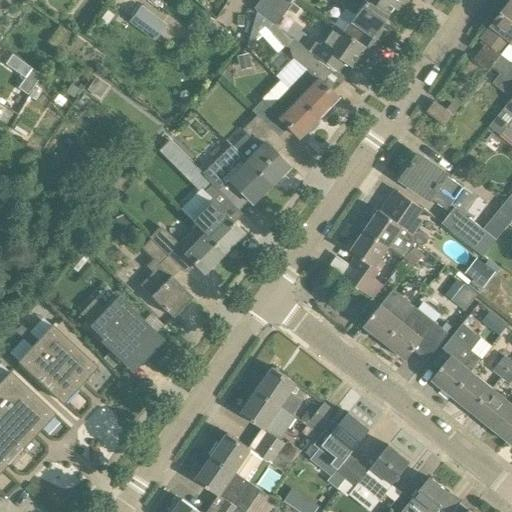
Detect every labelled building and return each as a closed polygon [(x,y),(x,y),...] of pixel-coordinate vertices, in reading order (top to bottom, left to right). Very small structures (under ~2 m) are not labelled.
[(275,26),(294,0),(259,0),(253,9),(275,26)] [(379,27),(385,18),(358,0),(345,0),(341,6),(354,15),(349,21),(342,32),(347,35),(367,50),(374,40),(378,43),(386,32),(379,27)] [(358,0),(385,18),(392,9),(399,14),(408,0),(358,0)] [(511,1),(481,40),(487,45),(474,61),(488,73),(492,68),(511,42),(511,1)] [(293,4),(288,10),(296,16),(300,10),(293,4)] [(128,22),(155,42),(166,25),(140,6),(128,22)] [(124,28),(128,22),(129,21),(120,13),(115,20),(124,28)] [(59,25),(53,34),(63,41),(70,33),(59,25)] [(338,76),(343,80),(345,77),(329,67),(335,58),(350,69),(357,59),(364,64),(372,53),(367,50),(347,35),(342,32),(332,25),(319,45),(315,43),(308,52),(338,75),(338,76)] [(287,90),(316,118),(318,115),(321,117),(328,110),(326,107),(336,97),(326,88),(338,76),(338,75),(308,52),(292,39),(288,44),(289,52),(291,58),(306,71),(287,90)] [(511,99),(511,98),(511,42),(492,68),(500,75),(493,84),(511,99)] [(248,55),(237,57),(240,70),(251,68),(248,55)] [(31,69),(12,56),(5,65),(25,79),(31,69)] [(108,86),(96,78),(87,90),(100,99),(108,86)] [(70,84),(65,93),(73,98),(79,90),(70,84)] [(287,128),(296,138),(305,128),(309,130),(315,123),(314,120),(316,118),(287,90),(277,100),(261,101),(251,112),(256,117),(277,137),(278,137),(287,128)] [(511,98),(511,99),(488,128),(500,137),(511,121),(511,98)] [(284,144),(278,137),(277,137),(256,117),(242,130),(246,135),(232,148),(236,152),(270,185),(287,167),(274,154),(284,144)] [(184,177),(194,167),(168,142),(158,151),(184,177)] [(212,185),(225,199),(232,206),(242,196),(250,204),(270,185),(236,152),(221,166),(226,171),(212,185)] [(402,180),(447,211),(463,188),(418,157),(402,180)] [(232,206),(225,199),(212,185),(205,192),(212,199),(190,221),(196,227),(222,253),(241,233),(232,224),(241,215),(232,206)] [(380,211),(366,232),(387,247),(404,259),(418,239),(406,231),(421,209),(398,193),(384,214),(380,211)] [(496,240),(455,208),(442,225),(482,257),(496,240)] [(110,225),(114,237),(126,232),(129,231),(122,216),(108,221),(110,225)] [(216,268),(212,263),(222,253),(196,227),(179,244),(160,226),(148,239),(150,240),(180,270),(183,273),(192,264),(202,273),(211,264),(216,268)] [(418,239),(415,243),(420,246),(427,242),(427,235),(421,230),(416,232),(414,236),(418,239)] [(387,247),(366,232),(352,253),(358,257),(351,266),(360,272),(352,284),(373,299),(383,285),(374,279),(380,270),(375,266),(387,247)] [(141,286),(151,297),(172,318),(192,298),(171,278),(180,270),(150,240),(141,249),(152,260),(146,267),(152,273),(141,286)] [(414,266),(424,254),(415,247),(406,259),(414,266)] [(476,286),(481,290),(499,268),(491,261),(487,266),(478,259),(466,273),(478,283),(476,286)] [(364,327),(385,344),(415,307),(393,290),(364,327)] [(117,298),(90,326),(131,367),(159,339),(162,342),(162,341),(117,298)] [(11,322),(19,313),(11,306),(3,314),(11,322)] [(415,307),(385,344),(406,361),(414,351),(427,361),(448,334),(415,307)] [(482,322),(487,326),(494,317),(489,313),(482,322)] [(153,317),(146,325),(155,334),(162,326),(153,317)] [(432,381),(452,398),(472,373),(482,360),(472,351),(482,338),(463,324),(442,349),(451,357),(432,381)] [(17,362),(47,390),(62,403),(95,368),(50,326),(37,340),(21,326),(15,332),(31,346),(17,362)] [(501,378),(511,364),(511,361),(505,356),(493,371),(501,378)] [(511,364),(501,378),(510,385),(511,381),(511,364)] [(290,394),(296,385),(273,369),(265,379),(266,380),(258,392),(295,418),(295,417),(292,415),(301,402),(290,394)] [(8,372),(0,379),(0,430),(19,449),(52,414),(8,372)] [(473,414),(492,390),(472,373),(452,398),(473,414)] [(493,431),(511,407),(511,405),(492,390),(473,414),(493,431)] [(267,432),(260,443),(291,464),(301,451),(288,442),(286,445),(280,440),(295,418),(258,392),(257,391),(241,415),(265,431),(267,432)] [(299,421),(307,426),(321,408),(313,402),(299,421)] [(324,404),(321,408),(307,426),(317,433),(334,412),(324,404)] [(511,407),(493,431),(511,445),(511,407)] [(370,431),(348,414),(315,455),(336,472),(328,482),(338,489),(359,463),(350,456),(353,452),(353,453),(370,431)] [(317,433),(307,426),(302,432),(311,440),(317,433)] [(0,430),(0,469),(19,449),(0,430)] [(291,464),(260,443),(254,452),(227,434),(220,445),(221,446),(220,448),(218,448),(214,454),(214,455),(213,458),(212,457),(245,481),(255,487),(271,464),(284,473),(291,464)] [(380,501),(386,494),(393,485),(410,464),(388,446),(372,467),(369,471),(359,463),(338,489),(348,498),(358,484),(380,501)] [(222,499),(215,509),(219,511),(246,511),(250,507),(235,496),(245,481),(212,457),(196,481),(218,496),(222,499)] [(438,511),(451,496),(429,479),(402,511),(438,511)] [(403,493),(393,485),(386,494),(396,502),(403,493)] [(219,511),(215,509),(212,511),(198,511),(182,500),(174,511),(219,511)] [(315,511),(319,507),(312,502),(304,511),(315,511)]
